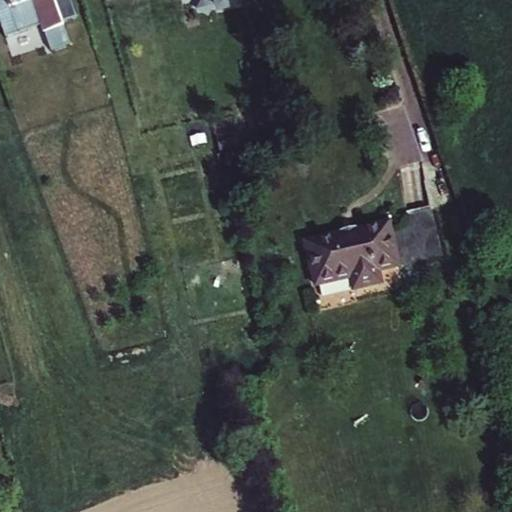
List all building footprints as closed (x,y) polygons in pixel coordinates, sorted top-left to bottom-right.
[(0,0),(0,39),(0,41),(20,34),(17,26),(30,21),(32,27),(41,24),(45,34),(48,33),(51,40),(59,36),(57,30),(63,27),(62,23),(76,18),(70,0),(0,0)] [(245,0),(233,0),(239,22),(251,19),(245,0)] [(247,37),(255,36),(251,22),(244,23),(247,37)] [(431,239),(428,208),(406,210),(409,241),(431,239)] [(401,220),(367,229),(369,234),(356,237),(355,232),(318,241),(329,284),(348,278),(352,291),(379,284),(376,271),(411,263),(401,220)]
